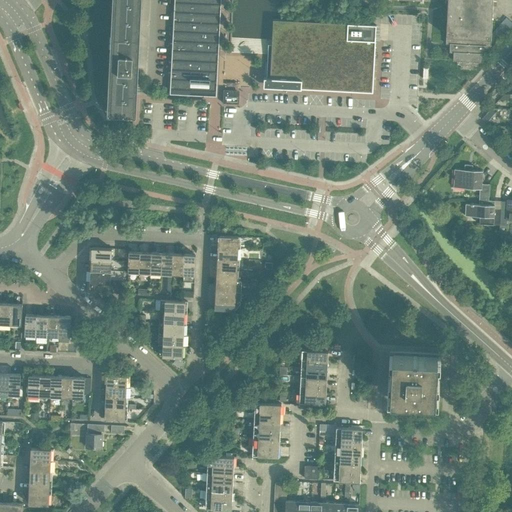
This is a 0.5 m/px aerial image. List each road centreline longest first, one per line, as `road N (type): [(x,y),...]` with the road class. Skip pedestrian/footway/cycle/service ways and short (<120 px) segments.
road 1 (tertiary): [(345,205),(83,138)]
road 2 (tertiary): [(82,156),(337,220)]
road 3 (residential): [(343,415),(296,413),(294,462),(281,471),(252,470),(250,511)]
road 4 (residential): [(50,274),(92,236),(203,243)]
road 5 (unclassified): [(171,388),(191,375),(197,359),(203,243)]
road 6 (tertiary): [(1,16),(63,145)]
road 7 (tertiary): [(83,138),(25,12)]
